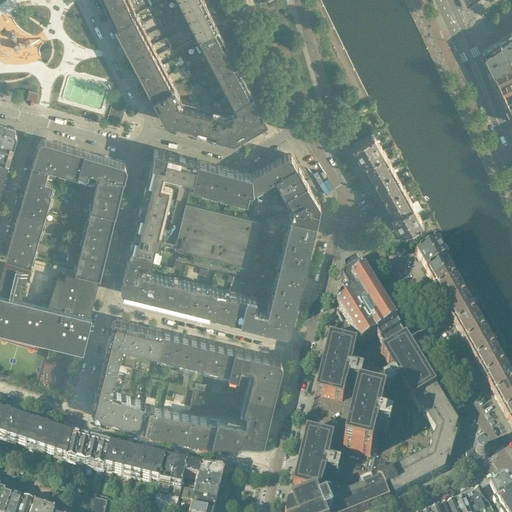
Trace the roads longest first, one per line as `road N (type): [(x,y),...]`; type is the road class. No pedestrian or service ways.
road 1 (residential): [(342,192),(506,461)]
road 2 (residential): [(74,426),(277,469)]
road 3 (residential): [(305,350),(105,299)]
road 4 (residential): [(299,126),(245,157),(146,131)]
road 5 (residential): [(305,350),(342,192)]
road 6 (residential): [(135,146),(105,299)]
road 7 (residential): [(296,0),(328,113),(327,126),(309,139)]
road 8 (residential): [(87,0),(146,131)]
road 9 (residential): [(299,126),(230,0)]
road 10 (residential): [(105,299),(74,426)]
road 11 (residential): [(277,469),(305,350)]
